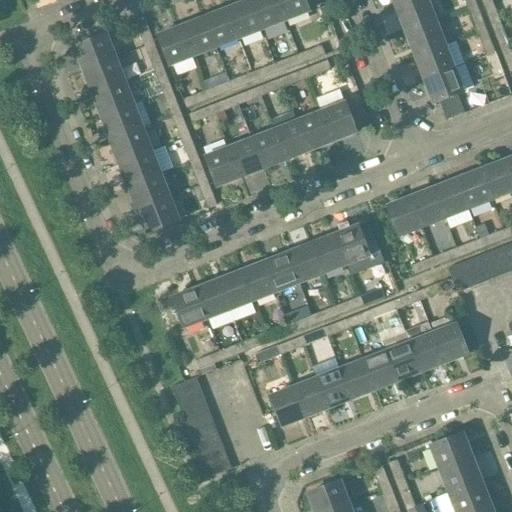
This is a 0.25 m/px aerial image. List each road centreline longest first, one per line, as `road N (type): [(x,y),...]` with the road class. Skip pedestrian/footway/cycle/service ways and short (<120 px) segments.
road 1 (residential): [(114,0),(57,22),(35,63),(105,242),(148,262)]
road 2 (secondary): [(121,511),(0,249)]
road 3 (residential): [(148,262),(413,156)]
road 4 (residential): [(511,421),(504,402),(471,393),(269,477)]
road 5 (residential): [(413,156),(351,0)]
road 6 (secondary): [(0,373),(64,511)]
